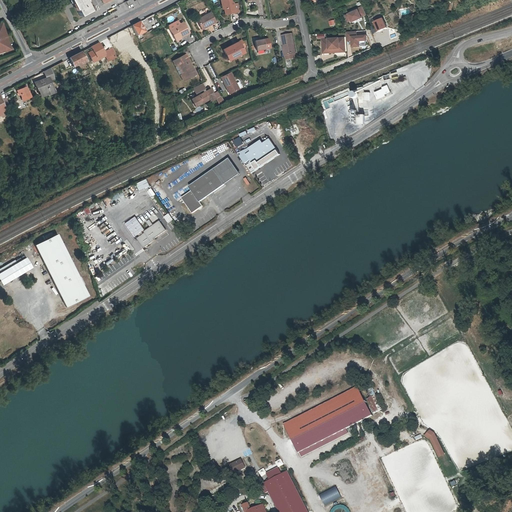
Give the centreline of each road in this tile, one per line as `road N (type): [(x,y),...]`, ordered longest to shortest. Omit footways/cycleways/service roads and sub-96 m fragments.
road 1 (unclassified): [(511,216),(412,272),(61,511)]
road 2 (unclassified): [(0,373),(448,77)]
road 3 (track): [(312,74),(160,136)]
road 4 (primary): [(34,67),(164,0)]
road 5 (residential): [(302,19),(243,22),(197,47),(204,62)]
